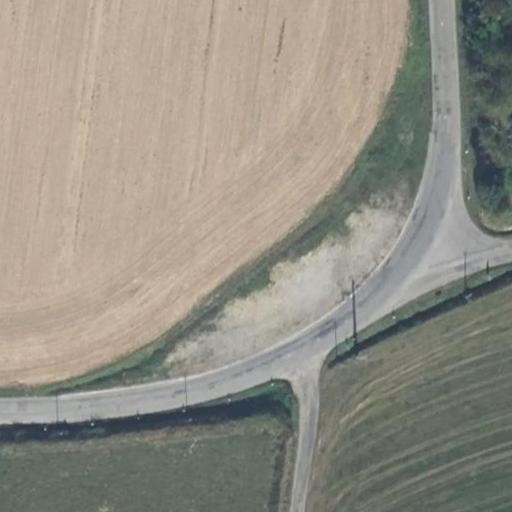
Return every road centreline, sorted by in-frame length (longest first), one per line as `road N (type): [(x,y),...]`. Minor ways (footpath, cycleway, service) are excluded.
road 1 (tertiary): [(0,410),(138,401),(250,373),(295,352)]
road 2 (tertiary): [(419,239),(440,166),(441,0)]
road 3 (tertiary): [(295,352),(367,300),(419,239)]
road 4 (unclassified): [(295,352),(309,388),(298,511)]
